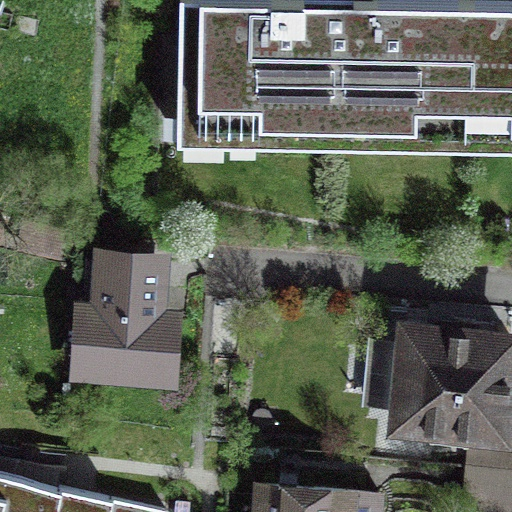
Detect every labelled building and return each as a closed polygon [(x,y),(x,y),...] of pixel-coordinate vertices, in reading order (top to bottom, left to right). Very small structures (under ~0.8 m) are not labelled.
[(420,111),(464,112),(466,0),(453,0),(179,0),(178,107),(222,108),(222,115),(419,119),(420,111)] [(511,1),(466,0),(464,112),(508,113),(508,121),(511,121),(511,1)] [(156,260),(105,257),(102,298),(87,297),(83,365),(164,371),(167,317),(153,316),(156,260)] [(352,386),(389,387),(390,305),(353,305),(352,386)] [(511,336),(406,326),(397,420),(432,423),(430,438),(468,441),(469,427),(502,430),(511,336)] [(145,511),(148,498),(0,466),(0,511),(145,511)] [(378,511),(380,493),(260,484),(258,511),(378,511)]
